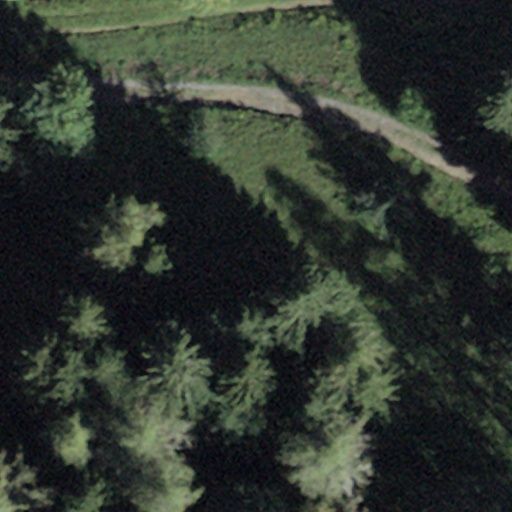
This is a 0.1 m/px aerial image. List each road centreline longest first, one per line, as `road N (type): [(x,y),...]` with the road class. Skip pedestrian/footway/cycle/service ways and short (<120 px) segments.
road 1 (track): [(511,181),(343,110),(198,92),(0,82)]
road 2 (track): [(0,21),(178,14),(286,0)]
